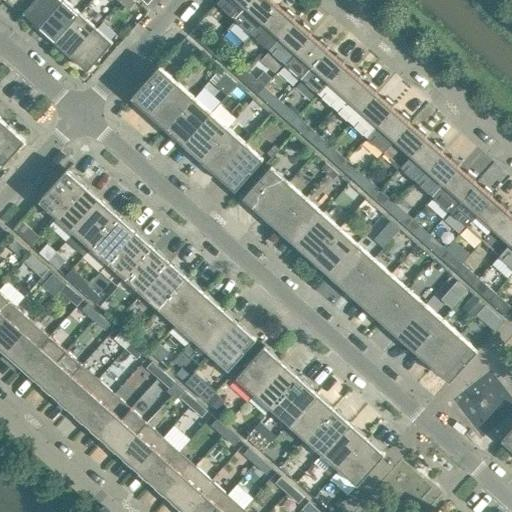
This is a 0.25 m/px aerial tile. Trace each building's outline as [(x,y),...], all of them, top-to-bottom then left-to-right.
[(9,0),(23,12),(33,0),(9,0)] [(39,27),(62,0),(33,0),(23,12),(39,27)] [(55,41),(80,12),(66,0),(62,0),(39,27),(55,41)] [(129,8),(136,1),(135,0),(120,0),(129,8)] [(236,19),(253,0),(218,0),(217,2),(236,19)] [(253,33),(278,5),(273,0),(253,0),(236,19),(253,33)] [(269,48),(295,19),(293,18),(295,16),(288,9),(286,11),(278,5),(253,33),(269,48)] [(71,55),(96,27),(80,12),(55,41),(71,55)] [(271,49),(261,60),(275,72),(284,61),(286,63),(311,34),(310,33),(312,30),(304,24),(302,26),(295,19),(269,48),(271,49)] [(216,42),(196,24),(189,32),(209,49),(216,42)] [(113,42),(96,27),(71,55),(88,70),(113,42)] [(302,78),(328,49),(326,47),(328,45),(321,38),(319,41),(311,34),(286,63),(302,78)] [(232,56),(216,42),(209,49),(225,64),(232,56)] [(319,92),(344,63),(343,62),(345,60),(337,53),(335,55),(328,49),(302,78),(319,92)] [(249,71),(232,56),(225,64),(242,79),(249,71)] [(335,107),(361,78),(359,77),(361,74),(353,68),(352,70),(344,63),(319,92),(335,107)] [(150,112),(178,81),(160,65),(132,96),(150,112)] [(264,70),(257,78),(265,86),(272,78),(264,70)] [(225,72),(215,84),(227,94),(237,83),(238,82),(226,71),(225,72)] [(257,78),(249,71),(242,79),(258,93),(265,86),(257,78)] [(352,122),(377,93),(376,91),(377,89),(370,82),(368,85),(361,78),(335,107),(352,122)] [(167,128),(195,97),(178,81),(150,112),(167,128)] [(282,101),(265,86),(258,93),(275,109),(282,101)] [(368,136),(394,108),(392,106),(394,104),(386,97),(384,99),(377,93),(352,122),(368,136)] [(184,143),(212,112),(195,97),(167,128),(184,143)] [(298,115),(282,101),(275,109),(291,123),(298,115)] [(385,151),(410,122),(408,121),(410,119),(403,112),(401,114),(394,108),(368,136),(385,151)] [(201,158),(229,127),(212,112),(184,143),(201,158)] [(315,130),(298,115),(291,123),(308,138),(315,130)] [(0,134),(9,124),(0,116),(0,134)] [(401,166),(427,137),(425,135),(427,133),(419,127),(417,129),(410,122),(385,151),(401,166)] [(26,139),(9,124),(0,134),(0,167),(0,168),(26,139)] [(218,173),(246,142),(229,127),(201,158),(218,173)] [(331,145),(315,130),(308,138),(324,152),(331,145)] [(418,180),(443,152),(441,150),(443,148),(436,141),(434,143),(427,137),(401,166),(418,180)] [(264,158),(246,142),(218,173),(236,189),(264,158)] [(347,159),(331,145),(324,152),(340,167),(347,159)] [(434,195),(460,166),(458,165),(460,163),(452,156),(450,158),(443,152),(418,180),(434,195)] [(364,174),(347,159),(340,167),(357,182),(364,174)] [(262,212),(289,181),(272,165),(244,196),(262,212)] [(451,210),(476,181),(474,180),(476,177),(469,171),(467,173),(460,166),(434,195),(451,210)] [(58,216),(86,185),(68,169),(40,200),(58,216)] [(381,189),(364,174),(357,182),(374,197),(381,189)] [(279,227),(306,196),(289,181),(262,212),(279,227)] [(467,225),(492,196),(491,194),(493,192),(485,185),(483,188),(476,181),(451,210),(467,225)] [(75,231),(103,200),(86,185),(58,216),(75,231)] [(397,204),(381,189),(374,197),(390,211),(397,204)] [(296,243),(323,212),(306,196),(279,227),(296,243)] [(483,239),(509,210),(507,209),(509,207),(502,200),(500,202),(492,196),(467,225),(483,239)] [(92,246),(120,215),(103,200),(75,231),(92,246)] [(413,218),(397,204),(390,211),(406,226),(413,218)] [(500,254),(511,240),(511,213),(509,210),(483,239),(500,254)] [(313,258),(340,227),(323,212),(296,243),(313,258)] [(109,261),(137,230),(120,215),(92,246),(109,261)] [(430,233),(413,218),(406,226),(423,241),(430,233)] [(16,229),(24,236),(32,227),(24,219),(16,229)] [(330,273),(358,242),(340,227),(313,258),(330,273)] [(126,276),(154,246),(137,230),(109,261),(126,276)] [(447,248),(430,233),(423,241),(440,256),(447,248)] [(511,264),(511,240),(500,254),(511,264)] [(347,288),(375,257),(358,242),(330,273),(347,288)] [(143,292),(171,261),(154,246),(126,276),(143,292)] [(463,263),(447,248),(440,256),(456,270),(463,263)] [(364,304),(392,273),(375,257),(347,288),(364,304)] [(160,307),(188,276),(171,261),(143,292),(160,307)] [(479,277),(463,263),(456,270),(473,285),(479,277)] [(53,273),(49,269),(39,279),(44,284),(53,273)] [(89,283),(78,273),(72,280),(83,290),(88,285),(89,283)] [(381,319),(409,288),(392,273),(364,304),(381,319)] [(177,322),(205,291),(188,276),(160,307),(177,322)] [(496,292),(479,277),(473,285),(489,300),(496,292)] [(398,334),(426,303),(409,288),(381,319),(398,334)] [(0,322),(17,304),(0,289),(0,322)] [(102,297),(93,289),(88,294),(97,302),(102,297)] [(194,338),(222,307),(205,291),(177,322),(194,338)] [(511,306),(496,292),(489,300),(504,314),(511,306)] [(100,313),(87,302),(82,309),(94,320),(100,313)] [(415,349),(443,318),(426,303),(398,334),(415,349)] [(0,354),(1,356),(34,320),(17,304),(0,322),(0,354)] [(211,353),(239,322),(222,307),(194,338),(211,353)] [(110,323),(100,313),(94,320),(105,329),(110,323)] [(432,365),(460,334),(443,318),(415,349),(432,365)] [(24,365),(51,335),(34,320),(1,356),(20,372),(25,366),(24,365)] [(257,338),(239,322),(211,353),(229,369),(257,338)] [(132,342),(119,331),(114,337),(126,348),(132,342)] [(450,381),(478,350),(460,334),(432,365),(450,381)] [(40,379),(67,349),(51,335),(24,365),(25,366),(40,379)] [(143,351),(132,342),(126,348),(137,358),(143,351)] [(255,392),(283,361),(265,345),(237,376),(255,392)] [(56,394),(83,364),(67,349),(40,379),(56,394)] [(164,371),(153,361),(147,367),(158,377),(164,371)] [(272,407),(300,376),(283,361),(255,392),(272,407)] [(72,408),(99,378),(83,364),(56,394),(72,408)] [(176,381),(164,371),(158,377),(170,388),(176,381)] [(289,422),(317,391),(300,376),(272,407),(289,422)] [(88,422),(115,392),(99,378),(72,408),(88,422)] [(197,400),(185,390),(179,396),(191,406),(197,400)] [(306,437),(334,406),(317,391),(289,422),(306,437)] [(105,437),(131,407),(115,392),(88,422),(105,437)] [(208,410),(197,400),(191,406),(202,417),(208,410)] [(323,453),(351,422),(334,406),(306,437),(323,453)] [(121,451),(148,422),(131,407),(105,437),(121,451)] [(229,428),(217,418),(212,425),(223,435),(229,428)] [(137,466),(164,436),(148,422),(121,451),(137,466)] [(340,468),(368,437),(351,422),(323,453),(340,468)] [(240,439),(229,428),(223,435),(235,445),(240,439)] [(270,442),(254,428),(247,436),(263,450),(270,442)] [(511,449),(511,428),(502,440),(511,449)] [(153,480),(180,450),(164,436),(137,466),(153,480)] [(358,484),(386,453),(368,437),(340,468),(358,484)] [(261,457),(250,447),(244,454),(255,464),(261,457)] [(169,495),(196,465),(180,450),(153,480),(169,495)] [(273,468),(261,457),(255,464),(267,474),(273,468)] [(186,509),(212,479),(196,465),(169,495),(186,509)] [(293,486),(282,476),(276,482),(287,493),(293,486)] [(188,511),(211,511),(228,494),(212,479),(186,509),(188,511)] [(305,496),(293,486),(287,493),(299,503),(305,496)] [(240,511),(244,508),(228,494),(211,511),(240,511)]
